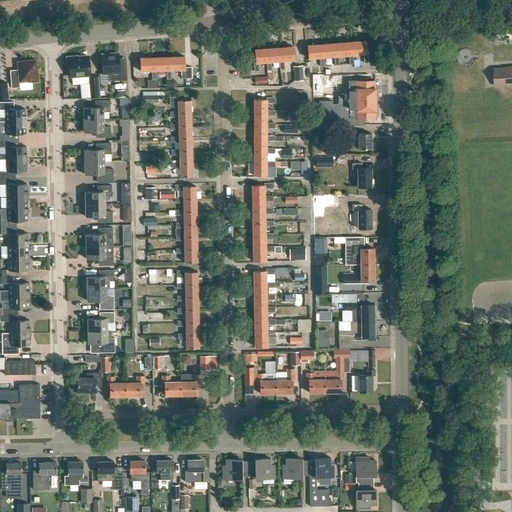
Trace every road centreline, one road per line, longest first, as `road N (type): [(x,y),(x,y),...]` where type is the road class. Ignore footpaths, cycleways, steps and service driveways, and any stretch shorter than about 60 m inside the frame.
road 1 (tertiary): [(401,410),(399,0)]
road 2 (residential): [(228,412),(217,24)]
road 3 (residential): [(60,415),(53,38)]
road 4 (residential): [(401,410),(228,412)]
road 5 (residential): [(401,442),(229,445)]
road 6 (residential): [(229,445),(60,448)]
road 7 (residential): [(228,412),(60,415)]
road 8 (tertiary): [(53,38),(217,24)]
